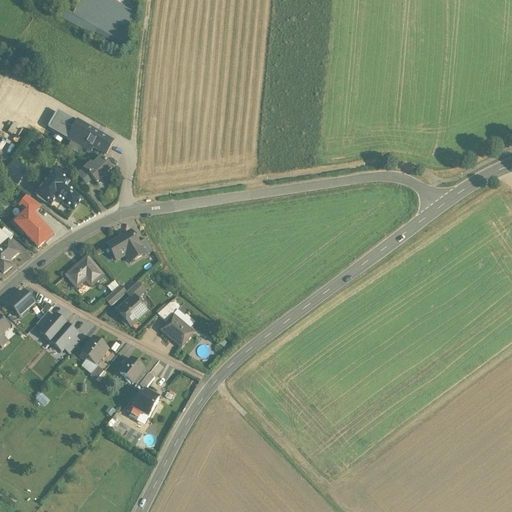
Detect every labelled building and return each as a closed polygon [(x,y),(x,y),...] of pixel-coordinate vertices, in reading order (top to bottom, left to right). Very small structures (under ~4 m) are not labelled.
[(81,26),(93,0),(81,0),(74,15),(62,9),(57,19),(85,32),(87,29),(81,26)] [(137,14),(107,0),(93,0),(81,26),(87,29),(85,32),(93,36),(95,32),(127,49),(130,44),(123,42),(137,14)] [(112,144),(58,113),(48,129),(91,154),(93,149),(106,156),(112,144)] [(98,162),(94,158),(88,164),(90,166),(93,168),(98,162)] [(98,162),(93,168),(90,166),(84,172),(94,182),(96,185),(111,170),(101,159),(98,162)] [(25,170),(14,162),(11,166),(21,174),(25,170)] [(21,174),(11,166),(3,176),(17,186),(24,176),(21,174)] [(94,182),(84,172),(79,177),(88,187),(94,182)] [(68,185),(53,174),(36,196),(52,208),(57,200),(73,212),(81,201),(65,189),(68,185)] [(40,207),(27,198),(21,206),(26,212),(31,216),(40,207)] [(31,216),(26,212),(12,226),(24,238),(26,236),(38,248),(45,241),(48,244),(55,237),(46,228),(44,230),(31,216)] [(13,236),(4,229),(2,231),(0,233),(10,241),(13,236)] [(8,242),(10,241),(0,233),(2,231),(1,230),(0,230),(0,248),(0,249),(8,242)] [(131,233),(121,239),(120,239),(115,242),(107,247),(116,261),(126,256),(131,264),(144,255),(138,244),(131,233)] [(153,252),(145,240),(138,244),(144,255),(144,257),(153,252)] [(0,249),(0,248),(0,270),(3,274),(11,268),(7,263),(18,254),(8,242),(0,249)] [(87,259),(65,277),(76,290),(86,281),(91,288),(103,277),(87,259)] [(145,293),(137,284),(126,294),(131,300),(133,298),(135,301),(145,293)] [(119,289),(112,294),(116,298),(123,293),(119,289)] [(23,292),(8,306),(11,310),(9,312),(12,315),(14,313),(19,318),(35,304),(23,292)] [(131,300),(122,309),(117,313),(123,319),(122,319),(122,323),(124,325),(128,326),(129,325),(130,327),(146,313),(135,301),(133,298),(131,300)] [(43,302),(37,309),(40,313),(41,312),(47,306),(43,302)] [(41,312),(40,313),(45,316),(47,314),(52,308),(48,305),(47,306),(41,312)] [(175,313),(167,307),(157,315),(167,323),(173,315),(175,313)] [(45,316),(36,326),(42,331),(52,319),(47,314),(45,316)] [(173,315),(167,323),(160,332),(181,349),(194,332),(173,315)] [(55,316),(52,319),(42,331),(39,334),(50,344),(66,326),(55,316)] [(0,318),(0,348),(1,350),(8,343),(1,335),(9,329),(0,318)] [(66,326),(50,344),(61,353),(63,350),(74,338),(77,336),(66,326)] [(74,338),(63,350),(69,355),(80,343),(74,338)] [(108,351),(93,339),(81,355),(95,366),(108,351)] [(144,369),(131,360),(120,375),(132,384),(142,372),(144,369)] [(97,367),(90,377),(96,382),(104,372),(97,367)] [(142,372),(134,383),(139,387),(140,385),(147,376),(142,372)] [(147,376),(140,385),(145,389),(154,379),(148,374),(147,376)] [(144,393),(142,397),(140,396),(132,411),(148,419),(158,400),(144,393)] [(142,436),(126,426),(124,430),(119,427),(115,433),(135,446),(142,436)]
